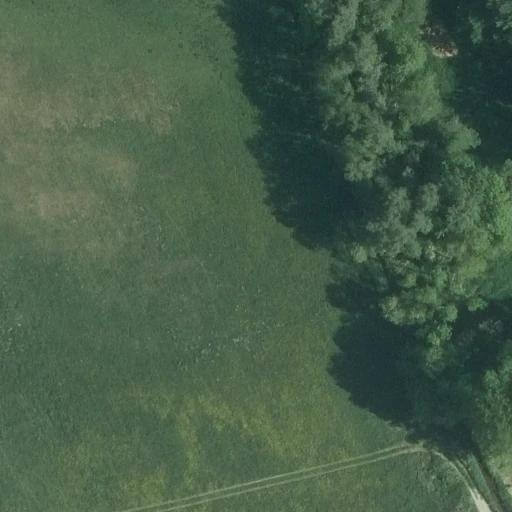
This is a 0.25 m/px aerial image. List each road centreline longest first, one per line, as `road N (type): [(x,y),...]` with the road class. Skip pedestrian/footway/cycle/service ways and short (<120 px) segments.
road 1 (track): [(194,511),(419,482),(474,492)]
road 2 (track): [(485,511),(428,399)]
